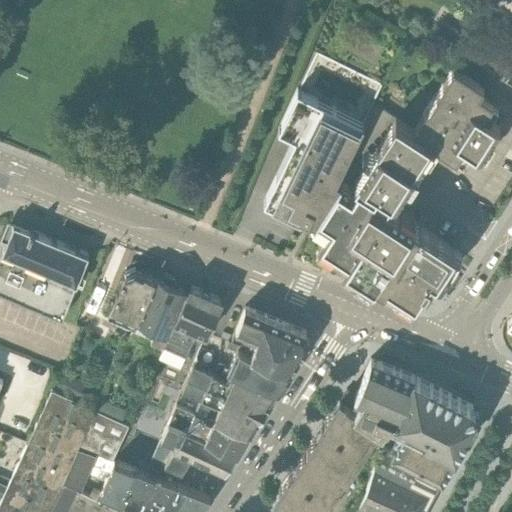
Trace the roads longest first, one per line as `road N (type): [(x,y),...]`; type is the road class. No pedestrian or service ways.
road 1 (secondary): [(351,311),(0,168)]
road 2 (secondary): [(222,511),(351,311)]
